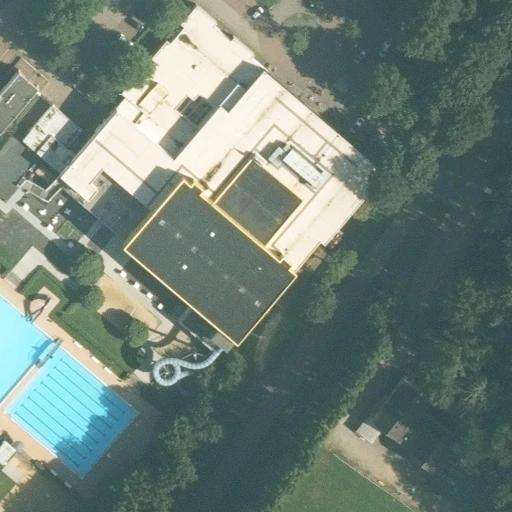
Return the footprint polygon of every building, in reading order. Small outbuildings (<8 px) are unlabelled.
[(375,172),(265,78),(268,74),(249,58),(252,55),(232,37),(229,41),(212,26),(215,23),(195,6),(180,24),(183,26),(169,43),(165,40),(150,58),(154,61),(139,78),(136,75),(120,93),(125,96),(94,133),(98,136),(79,159),(74,155),(59,173),(129,232),(122,240),(192,300),(194,301),(233,335),(235,336),(375,172)] [(18,71),(0,91),(0,130),(37,87),(18,71)] [(81,131),(52,106),(21,141),(35,153),(50,135),(66,148),(81,131)] [(66,148),(50,135),(35,153),(59,173),(74,155),(66,148)] [(233,335),(194,301),(177,321),(202,342),(210,333),(224,345),(233,335)] [(224,345),(210,333),(202,342),(216,354),(224,345)] [(161,369),(193,389),(203,373),(171,352),(161,369)] [(371,418),(398,440),(422,410),(430,399),(403,378),(371,418)] [(469,448),(422,410),(398,440),(407,447),(406,449),(434,472),(436,470),(446,478),(469,448)]
